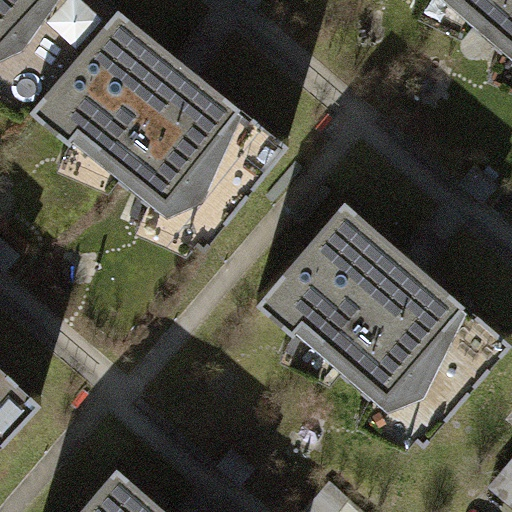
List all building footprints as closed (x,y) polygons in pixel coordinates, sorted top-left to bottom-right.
[(0,0),(0,68),(29,95),(110,0),(0,0)] [(183,48),(125,0),(110,0),(29,95),(202,234),(286,129),(211,68),(220,56),(202,42),(194,35),(183,48)] [(511,0),(463,0),(511,41),(511,0)] [(407,237),(342,181),(255,282),(424,425),(510,325),(433,260),(446,245),(433,234),(420,223),(407,237)] [(0,434),(39,389),(0,354),(0,434)] [(179,505),(112,447),(56,511),(213,511),(205,504),(190,492),(179,505)] [(511,459),(498,477),(511,487),(511,459)]
